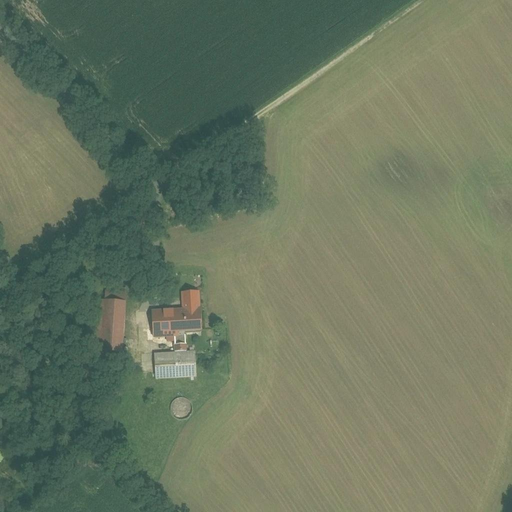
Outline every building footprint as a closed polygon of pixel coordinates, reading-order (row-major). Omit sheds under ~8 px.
[(144,224),(129,230),(131,236),(147,230),(144,224)] [(186,303),(154,304),(156,333),(175,332),(176,347),(190,346),(190,331),(205,330),(204,302),(201,302),(200,286),(185,287),(186,303)] [(126,347),(129,296),(104,295),(101,345),(126,347)] [(190,346),(176,347),(157,348),(159,375),(199,373),(197,346),(190,346)] [(194,397),(191,394),(187,393),(183,393),(179,395),(176,398),(174,403),(174,406),(177,411),(180,413),(183,415),(188,415),(192,413),(195,410),(197,406),(197,401),(194,397)]
